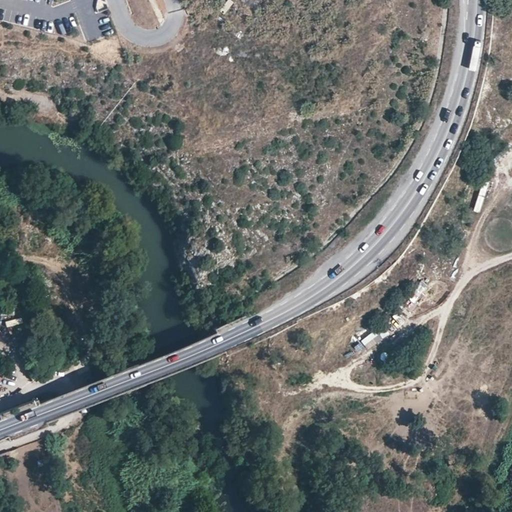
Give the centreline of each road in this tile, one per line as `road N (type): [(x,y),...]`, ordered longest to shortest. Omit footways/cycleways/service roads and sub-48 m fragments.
road 1 (primary): [(0,429),(286,313),(341,277),(408,206),(440,151),(467,70),(475,0)]
road 2 (residential): [(0,446),(57,419),(46,388),(0,406)]
